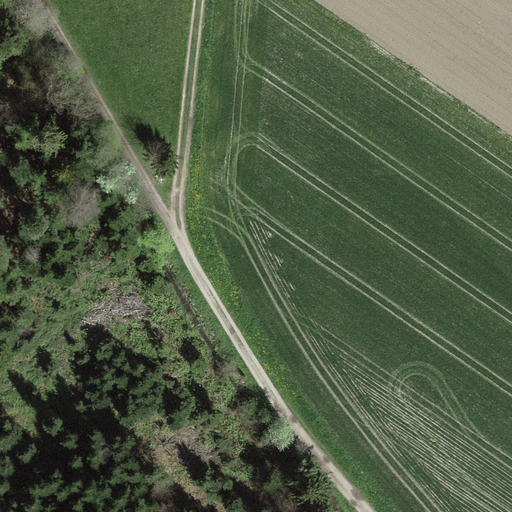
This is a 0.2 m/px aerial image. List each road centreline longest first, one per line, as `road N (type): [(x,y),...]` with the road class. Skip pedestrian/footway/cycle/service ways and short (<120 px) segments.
road 1 (track): [(368,511),(217,312),(35,0)]
road 2 (track): [(199,0),(174,229)]
